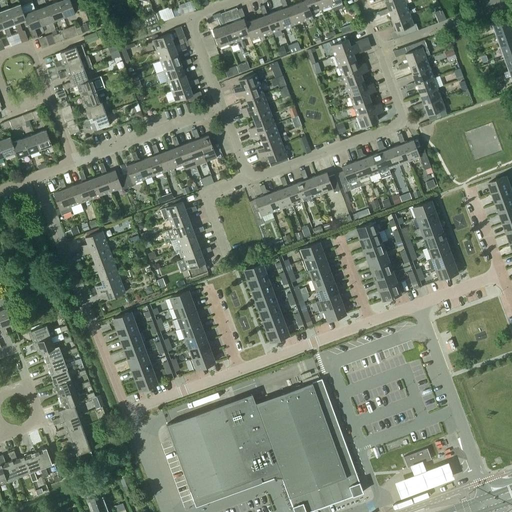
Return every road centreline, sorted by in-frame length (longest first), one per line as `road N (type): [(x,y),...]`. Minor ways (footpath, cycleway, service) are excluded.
road 1 (residential): [(359,0),(398,124),(248,178)]
road 2 (unclassified): [(486,503),(416,305)]
road 3 (residential): [(248,178),(194,17)]
road 4 (residential): [(38,175),(92,320)]
road 5 (residential): [(237,370),(369,322)]
road 6 (residential): [(73,161),(202,114)]
